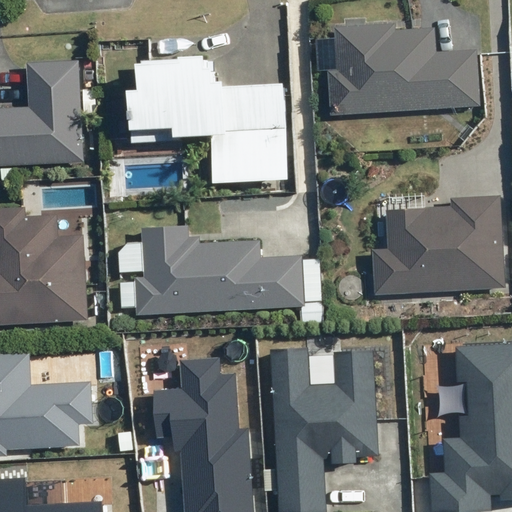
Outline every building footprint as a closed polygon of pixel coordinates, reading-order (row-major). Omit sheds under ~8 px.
[(397,26),(336,30),(339,70),(328,70),(331,117),(484,107),(480,50),(438,52),(436,29),(398,31),(397,26)] [(139,144),(187,141),(186,140),(218,138),(220,184),(296,180),(292,84),(238,86),(238,82),(228,82),(228,69),(222,70),(222,57),(148,61),(150,92),(137,93),(139,144)] [(0,162),(85,160),(82,59),(31,61),(33,110),(0,111),(0,162)] [(126,110),(111,111),(112,139),(127,138),(126,110)] [(394,250),(378,251),(380,294),(511,287),(511,199),(508,200),(507,196),(456,198),(457,208),(392,211),(394,250)] [(0,325),(93,319),(88,235),(65,237),(63,215),(32,217),(31,209),(0,210),(0,325)] [(188,230),(148,233),(151,279),(140,280),(143,315),(302,303),(299,260),(259,263),(257,240),(203,244),(199,238),(189,238),(188,230)] [(343,300),(346,303),(349,304),(354,305),(357,304),(361,301),(363,298),(365,294),(365,290),(363,286),(360,283),(357,281),(353,280),(349,281),(345,282),(343,285),(341,289),(340,292),(341,296),(343,300)] [(431,511),(490,509),(489,494),(502,493),(502,498),(511,497),(511,341),(454,344),(455,384),(466,383),(467,414),(457,414),(458,437),(443,438),(444,472),(430,473),(431,511)] [(279,511),(319,511),(327,511),(324,459),(332,458),(332,463),(357,462),(356,457),(380,456),(374,349),(334,351),(336,383),(311,385),(309,347),(271,349),(279,511)] [(0,455),(7,455),(7,450),(80,446),(79,424),(94,424),(92,381),(32,384),(30,353),(0,354),(0,455)] [(253,511),(248,429),(239,429),(235,374),(221,374),(219,358),(180,360),(182,389),(154,391),(157,437),(173,436),(174,453),(180,453),(184,511),(253,511)] [(0,511),(102,511),(102,502),(27,505),(26,477),(0,478),(0,511)]
